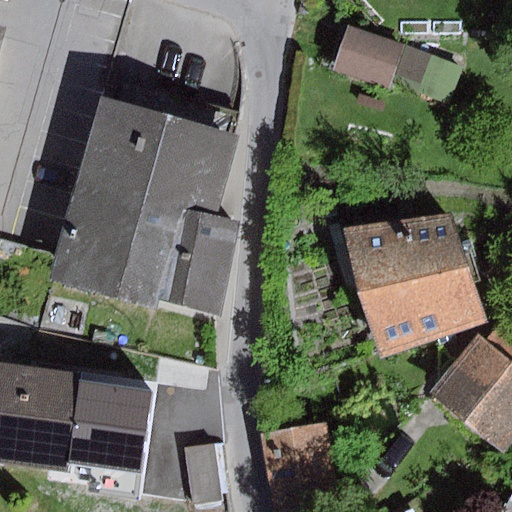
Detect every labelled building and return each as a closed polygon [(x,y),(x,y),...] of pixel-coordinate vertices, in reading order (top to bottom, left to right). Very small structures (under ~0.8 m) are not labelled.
[(0,59),(10,27),(0,24),(0,59)] [(346,27),(331,70),(387,90),(402,46),(346,27)] [(407,48),(394,85),(449,105),(462,68),(407,48)] [(242,135),(105,98),(52,280),(159,307),(161,298),(222,317),(240,222),(220,221),(242,135)] [(453,216),(341,230),(381,357),(488,323),(453,216)] [(478,336),(432,395),(505,451),(511,442),(511,320),(507,317),(487,343),(478,336)] [(0,464),(58,472),(72,373),(0,362),(0,464)] [(163,385),(72,373),(58,472),(149,485),(163,385)] [(325,424),(263,436),(277,511),(301,511),(340,505),(325,424)] [(217,446),(184,450),(190,506),(224,502),(217,446)] [(511,511),(511,499),(509,498),(498,511),(511,511)]
